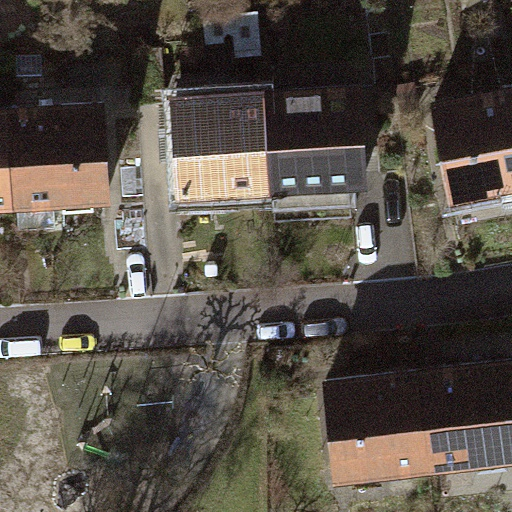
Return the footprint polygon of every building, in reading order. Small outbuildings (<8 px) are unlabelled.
[(260,10),(205,16),(207,44),(227,43),(227,35),(235,34),(238,57),(264,56),(260,10)] [(163,48),(135,50),(139,104),(167,102),(163,48)] [(511,83),(443,98),(464,201),(511,191),(511,83)] [(365,88),(270,94),(275,188),(277,221),(355,216),(352,184),(370,183),(365,88)] [(270,94),(174,99),(179,194),(275,188),(270,94)] [(107,99),(13,105),(19,204),(24,204),(26,231),(68,229),(66,201),(113,199),(107,99)] [(13,105),(0,105),(0,205),(19,204),(13,105)] [(511,355),(425,364),(436,464),(511,455),(511,355)] [(425,364),(324,375),(334,474),(436,464),(425,364)]
